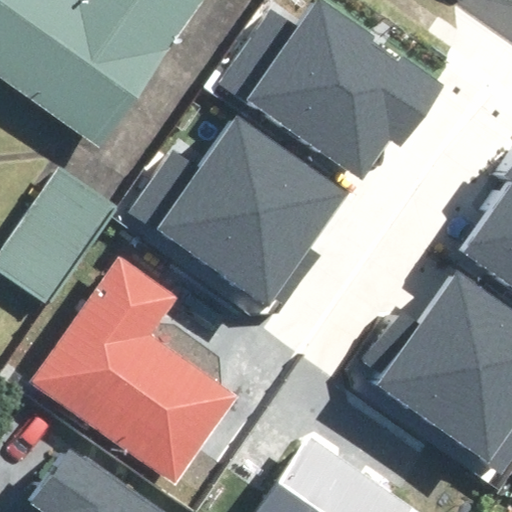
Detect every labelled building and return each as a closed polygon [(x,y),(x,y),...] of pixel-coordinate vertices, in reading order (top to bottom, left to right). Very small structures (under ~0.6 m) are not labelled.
[(0,0),(0,80),(87,142),(189,0),(0,0)] [(261,1),(205,89),(345,179),(372,137),(383,144),(424,81),(301,2),(289,19),(261,1)] [(124,212),(247,304),(330,195),(223,116),(186,165),(169,152),(124,212)] [(511,148),(511,147),(444,244),(511,291),(511,148)] [(0,236),(0,268),(49,300),(113,203),(49,161),(0,236)] [(106,250),(20,371),(166,474),(225,391),(137,329),(164,292),(106,250)] [(390,314),(357,361),(366,368),(357,380),(477,462),(511,411),(511,319),(443,271),(405,325),(390,314)] [(416,511),(294,431),(239,511),(416,511)] [(33,505),(28,511),(161,511),(50,440),(15,493),(33,505)]
